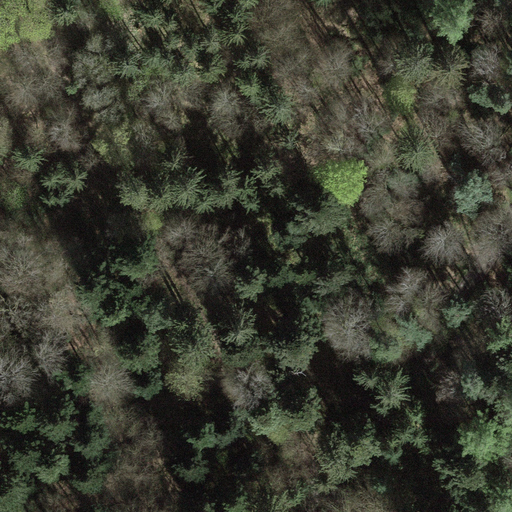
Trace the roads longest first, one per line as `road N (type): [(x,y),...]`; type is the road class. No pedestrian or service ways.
road 1 (track): [(52,0),(74,91),(113,184),(266,412),(363,511)]
road 2 (track): [(511,224),(357,455),(331,481),(275,511)]
